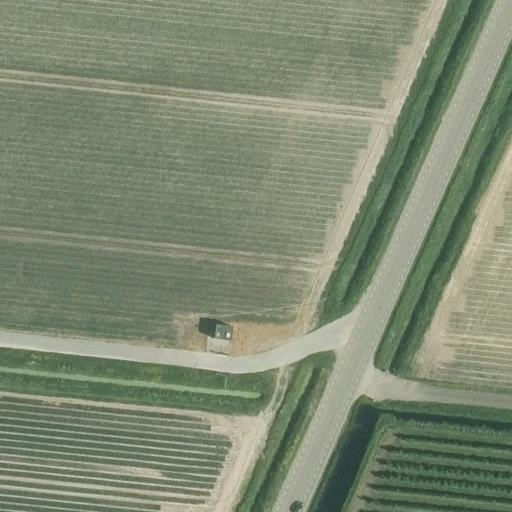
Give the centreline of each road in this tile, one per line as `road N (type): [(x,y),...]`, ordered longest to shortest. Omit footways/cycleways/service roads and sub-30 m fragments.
road 1 (tertiary): [(288,511),(511,2)]
road 2 (unknown): [(361,346),(213,371),(0,343)]
road 3 (unknown): [(340,393),(511,411)]
